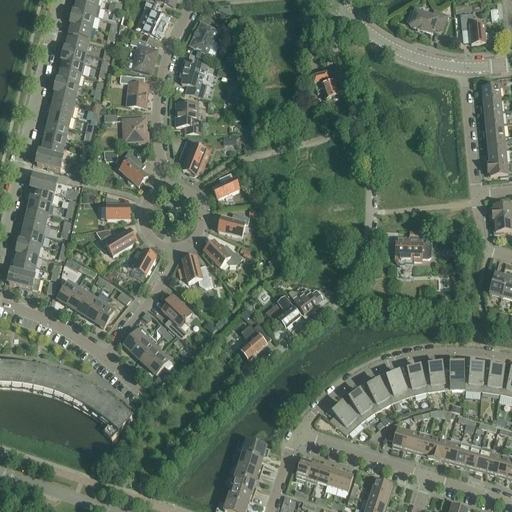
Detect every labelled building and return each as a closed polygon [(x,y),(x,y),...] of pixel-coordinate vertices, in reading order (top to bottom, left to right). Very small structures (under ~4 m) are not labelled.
[(101,0),(100,0),(78,0),(77,6),(100,11),(101,9),(97,8),(98,0),(99,0),(101,0)] [(157,0),(156,5),(174,11),(178,0),(157,0)] [(100,11),(77,6),(75,16),(73,15),(73,16),(98,21),(100,11)] [(146,21),(143,28),(146,29),(143,36),(160,44),(170,23),(159,18),(162,13),(148,6),(145,12),(152,16),(149,22),(146,21)] [(432,20),(416,14),(415,16),(411,15),(407,26),(411,27),(410,29),(418,32),(417,33),(424,35),(424,34),(432,37),(434,32),(442,34),(448,19),(439,16),(434,14),(432,20)] [(98,21),(73,16),(71,26),(92,31),(94,21),(98,22),(98,21)] [(473,17),(460,18),(462,34),(470,34),(471,48),(486,47),(485,44),(489,44),(488,36),(485,37),(484,27),(478,28),(477,26),(476,24),(474,25),(473,17)] [(92,31),(71,26),(71,27),(72,27),(70,38),(89,42),(92,31)] [(215,31),(207,27),(206,30),(202,28),(198,36),(197,35),(196,37),(197,37),(195,41),(194,40),(194,42),(190,50),(199,54),(196,59),(207,65),(210,59),(214,61),(221,47),(214,44),(218,36),(214,34),(215,31)] [(88,46),(69,42),(66,52),(65,52),(85,57),(88,46)] [(135,65),(131,64),(129,65),(127,71),(150,78),(157,55),(145,51),(147,46),(132,42),(131,48),(139,50),(135,65)] [(85,57),(65,52),(62,63),(85,68),(83,67),(85,57)] [(85,68),(62,63),(64,64),(61,74),(83,79),(85,68)] [(201,88),(206,70),(185,64),(180,81),(184,82),(182,88),(188,90),(186,97),(203,102),(206,89),(201,88)] [(83,79),(61,74),(59,84),(57,84),(78,89),(80,79),(83,79)] [(334,84),(331,85),(326,74),(311,80),(318,97),(324,95),(327,103),(333,100),(333,102),(335,103),(339,102),(339,100),(339,98),(340,98),(334,84)] [(120,87),(130,87),(127,110),(146,112),(148,89),(136,87),(134,86),(135,80),(121,79),(120,87)] [(78,89),(57,84),(55,94),(75,99),(78,89)] [(499,90),(499,84),(488,85),(488,89),(480,90),(481,101),(483,101),(483,105),(501,103),(499,90)] [(75,99),(55,94),(55,95),(56,95),(54,105),(75,110),(73,110),(75,99)] [(502,116),(501,103),(483,105),(483,109),(482,109),(482,117),(502,116)] [(75,110),(54,105),(51,116),(73,121),(75,110)] [(176,107),(176,130),(186,130),(186,138),(201,138),(201,125),(198,125),(198,107),(176,107)] [(73,121),(51,116),(49,126),(68,131),(70,121),(73,121)] [(503,128),(502,116),(482,117),(483,126),(485,126),(485,130),(503,128)] [(148,146),(148,136),(146,136),(145,122),(123,123),(124,145),(138,145),(138,146),(148,146)] [(68,131),(49,126),(47,137),(66,141),(68,131)] [(504,141),(503,128),(485,130),(486,134),(484,134),(485,143),(504,141)] [(66,141),(47,137),(44,147),(63,152),(66,141)] [(213,152),(202,148),(203,141),(189,141),(180,162),(187,165),(183,174),(189,177),(189,178),(195,181),(195,179),(196,180),(198,175),(203,177),(213,152)] [(505,153),(504,141),(485,143),(486,151),(488,151),(488,155),(505,153)] [(63,152),(44,147),(42,158),(39,157),(63,163),(61,162),(63,152)] [(507,166),(505,153),(488,155),(488,159),(487,159),(487,167),(487,168),(507,166)] [(120,175),(129,183),(128,184),(128,186),(131,189),(133,189),(134,187),(139,191),(148,181),(141,175),(145,169),(129,155),(124,161),(128,165),(120,175)] [(63,163),(39,157),(37,168),(60,174),(63,163)] [(84,168),(77,166),(75,175),(82,177),(84,168)] [(487,168),(488,177),(490,177),(490,180),(500,179),(500,181),(508,181),(507,166),(487,168)] [(225,201),(226,203),(233,200),(232,198),(240,194),(234,183),(233,183),(231,177),(219,182),(222,188),(213,193),(218,204),(225,201)] [(57,187),(34,181),(31,192),(55,198),(57,187)] [(55,198),(31,192),(33,193),(31,203),(52,208),(55,198)] [(71,192),(69,201),(76,203),(78,194),(71,192)] [(92,196),(83,196),(83,205),(92,205),(92,196)] [(106,200),(106,210),(107,210),(107,224),(130,224),(130,209),(120,209),(120,204),(106,200)] [(52,208),(31,203),(29,214),(47,218),(50,208),(52,208)] [(511,221),(511,219),(511,206),(503,207),(503,209),(493,210),(494,213),(491,214),(492,223),(511,221)] [(250,212),(249,219),(261,222),(263,215),(250,212)] [(47,218),(29,214),(26,224),(45,229),(47,218)] [(250,221),(233,217),(231,224),(222,221),(218,235),(242,241),(245,228),(248,229),(250,221)] [(494,238),(503,237),(503,235),(511,234),(511,221),(492,223),(495,223),(495,227),(493,227),(494,238)] [(45,229),(26,224),(24,235),(45,240),(45,239),(43,239),(45,229)] [(109,233),(98,235),(102,242),(101,243),(104,249),(106,248),(113,260),(137,246),(130,234),(114,243),(111,237),(109,233)] [(45,240),(24,235),(21,245),(20,244),(19,245),(42,250),(45,240)] [(451,238),(450,246),(463,247),(464,238),(451,238)] [(409,240),(398,240),(398,246),(396,246),(396,252),(394,253),(394,257),(396,258),(395,264),(397,264),(397,267),(399,267),(400,268),(404,268),(405,267),(414,267),(414,264),(422,265),(422,262),(429,262),(431,260),(431,249),(430,247),(423,247),(409,246),(409,240)] [(42,250),(19,245),(17,255),(38,260),(40,250),(42,250)] [(230,268),(236,268),(242,262),(236,255),(234,257),(226,248),(222,253),(214,245),(204,255),(220,271),(227,265),(230,268)] [(136,274),(146,280),(156,261),(144,254),(139,263),(133,260),(128,271),(135,275),(136,274)] [(38,260),(17,255),(17,256),(18,256),(16,266),(35,271),(38,260)] [(199,288),(205,292),(214,290),(211,280),(209,281),(206,270),(199,271),(197,261),(183,265),(188,287),(198,284),(199,288)] [(35,271),(16,266),(14,277),(33,281),(35,271)] [(89,272),(83,269),(80,274),(86,278),(89,272)] [(93,281),(96,276),(89,272),(86,278),(93,281)] [(508,278),(496,275),(490,298),(502,301),(508,278)] [(11,276),(9,287),(32,293),(39,294),(41,283),(33,281),(14,277),(11,276)] [(108,276),(105,280),(110,284),(114,279),(108,276)] [(511,279),(508,278),(502,301),(511,303),(511,279)] [(107,286),(101,282),(97,287),(103,291),(107,286)] [(56,287),(50,285),(47,297),(54,298),(56,287)] [(78,292),(68,286),(58,302),(67,308),(78,292)] [(109,295),(113,289),(107,286),(103,291),(109,295)] [(269,288),(266,291),(276,300),(280,296),(277,294),(276,295),(269,288)] [(87,297),(78,292),(67,308),(77,314),(87,297)] [(293,303),(304,318),(319,307),(318,305),(323,302),(317,293),(307,301),(303,296),(293,303)] [(131,303),(122,296),(117,301),(127,308),(131,303)] [(97,301),(96,303),(87,297),(77,314),(86,320),(97,301)] [(182,344),(188,337),(179,329),(183,324),(186,326),(187,324),(192,318),(173,300),(166,308),(167,309),(162,315),(170,322),(165,328),(182,344)] [(107,307),(97,301),(86,320),(95,325),(107,307)] [(278,322),(286,332),(301,320),(293,311),(293,310),(285,301),(265,317),(273,326),(278,322)] [(95,325),(104,331),(115,315),(106,309),(107,307),(95,325)] [(148,325),(152,320),(147,315),(143,320),(148,325)] [(264,334),(259,328),(254,333),(266,347),(271,343),(264,334)] [(167,335),(162,329),(158,334),(163,339),(167,335)] [(254,333),(250,329),(241,337),(249,346),(258,356),(267,348),(266,347),(254,333)] [(146,342),(137,334),(124,349),(132,356),(146,342)] [(168,344),(172,340),(167,335),(163,339),(168,344)] [(155,348),(157,345),(149,338),(146,342),(132,356),(140,363),(155,348)] [(184,349),(179,343),(175,347),(179,353),(184,349)] [(258,356),(249,346),(240,354),(249,364),(258,356)] [(163,355),(155,348),(140,363),(148,371),(163,355)] [(163,355),(148,371),(156,378),(164,370),(167,373),(173,367),(170,364),(162,357),(163,355)] [(123,413),(114,405),(104,398),(93,392),(83,386),(72,381),(60,377),(49,374),(37,371),(25,369),(13,368),(1,368),(0,367),(0,390),(1,391),(12,391),(22,392),(33,394),(43,396),(53,399),(63,403),(73,407),(82,412),(91,417),(100,423),(108,430),(103,435),(112,442),(120,433),(132,421),(123,413)] [(443,371),(442,368),(428,370),(429,373),(422,374),(421,374),(427,396),(445,394),(442,371),(443,371)] [(464,371),(464,368),(450,368),(450,371),(443,371),(442,371),(445,394),(464,394),(463,371),(464,371)] [(484,373),(484,370),(470,369),(470,372),(464,371),(463,371),(464,394),(481,395),(483,373),(484,373)] [(422,374),(421,371),(407,375),(408,378),(401,379),(401,380),(409,401),(427,396),(421,374),(422,374)] [(504,376),(504,373),(491,371),(490,374),(484,373),(483,373),(481,395),(500,398),(503,376),(504,376)] [(511,374),(510,377),(504,376),(503,376),(500,398),(511,400),(511,374)] [(401,379),(400,377),(387,382),(388,385),(381,387),(392,407),(409,401),(401,380),(401,379)] [(381,387),(380,385),(368,391),(369,394),(363,397),(362,398),(375,416),(392,407),(381,387)] [(363,397),(361,395),(350,403),(351,406),(345,410),(360,427),(375,416),(362,398),(363,397)] [(347,439),(348,438),(352,443),(364,432),(359,428),(360,427),(345,410),(343,408),(333,417),(335,419),(329,425),(347,439)] [(452,408),(450,415),(459,417),(460,411),(452,408)] [(447,414),(443,413),(442,416),(436,414),(434,421),(441,421),(441,420),(445,421),(447,414)] [(385,419),(380,422),(385,429),(389,427),(386,421),(385,419)] [(408,435),(393,431),(391,432),(388,443),(394,444),(392,450),(399,452),(399,451),(403,452),(408,435)] [(418,438),(408,435),(403,452),(407,453),(407,454),(413,456),(418,438)] [(430,438),(420,435),(419,438),(418,438),(413,456),(420,458),(420,457),(424,458),(430,438)] [(429,441),(430,438),(424,458),(428,459),(427,461),(433,462),(439,443),(429,441)] [(461,444),(451,442),(450,446),(445,463),(449,464),(448,466),(455,468),(461,444)] [(450,446),(439,443),(433,462),(440,464),(441,462),(445,463),(450,446)] [(472,447),(461,444),(455,468),(461,470),(462,468),(466,469),(472,447)] [(266,464),(270,452),(247,445),(243,457),(266,464)] [(482,450),(472,447),(466,469),(470,470),(469,472),(476,474),(482,450)] [(487,475),(491,458),(493,453),(482,450),(476,474),(482,475),(483,474),(487,475)] [(503,456),(501,461),(491,458),(487,475),(490,476),(490,478),(497,479),(503,456)] [(511,463),(511,458),(503,456),(497,479),(503,481),(503,480),(507,481),(511,463)] [(266,464),(243,457),(239,468),(262,476),(266,464)] [(312,466),(301,463),(295,481),(306,484),(312,466)] [(322,469),(312,466),(306,484),(316,488),(322,469)] [(262,476),(239,468),(236,480),(258,487),(262,476)] [(332,473),(322,469),(316,488),(317,488),(317,486),(327,489),(332,473)] [(343,476),(332,473),(327,489),(338,492),(343,476)] [(338,492),(348,496),(353,480),(343,476),(338,492)] [(258,487),(236,480),(232,491),(254,498),(258,487)] [(389,499),(390,495),(392,496),(394,487),(386,484),(385,486),(375,483),(372,494),(389,499)] [(254,498),(232,491),(228,503),(251,510),(254,498)] [(389,499),(372,494),(369,504),(387,510),(389,504),(388,503),(389,499)] [(250,511),(251,510),(228,503),(225,511),(250,511)]
